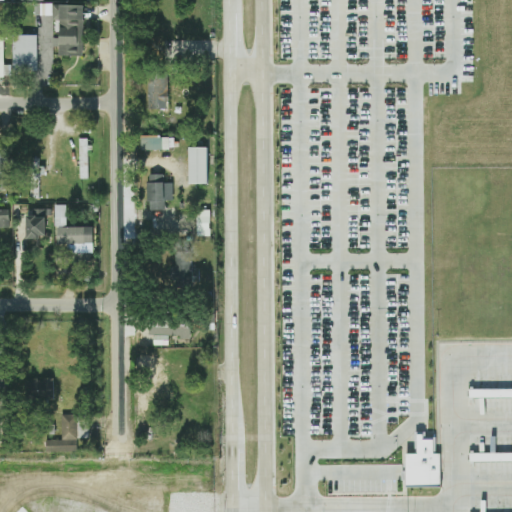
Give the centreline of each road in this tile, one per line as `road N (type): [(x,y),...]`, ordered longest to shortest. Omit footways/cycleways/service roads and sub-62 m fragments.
road 1 (secondary): [(229,0),(231,445)]
road 2 (secondary): [(264,445),(263,0)]
road 3 (residential): [(116,433),(116,0)]
